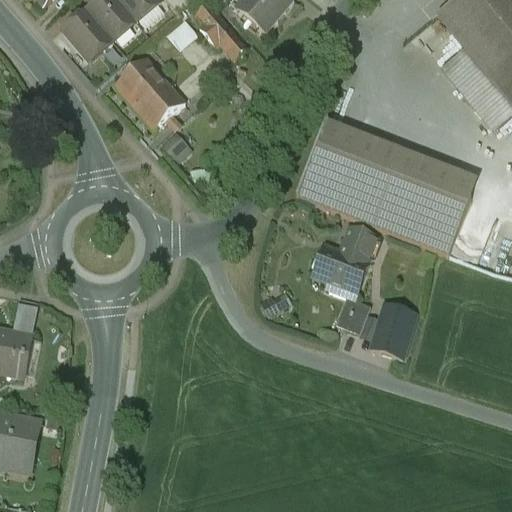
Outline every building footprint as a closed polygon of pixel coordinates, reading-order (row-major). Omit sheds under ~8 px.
[(31,0),(44,14),(46,12),(46,11),(59,0),(31,0)] [(137,28),(113,0),(105,0),(86,16),(113,48),(114,47),(112,45),(134,27),(136,29),(137,28)] [(160,9),(152,0),(113,0),(137,28),(138,28),(136,25),(156,8),(158,10),(160,9)] [(187,11),(177,0),(163,0),(162,1),(178,19),(187,11)] [(196,4),(192,0),(177,0),(187,11),(196,4)] [(235,0),(210,0),(223,15),(235,0)] [(294,7),(286,0),(251,0),(238,17),(266,40),(294,7)] [(511,4),(508,0),(462,0),(437,21),(466,56),(511,111),(511,4)] [(248,54),(209,9),(195,21),(204,30),(200,34),(215,52),(219,48),(235,66),(248,54)] [(86,16),(63,35),(90,68),(92,66),(90,64),(110,46),(112,49),(113,48),(86,16)] [(186,24),(168,41),(182,56),(201,39),(186,24)] [(511,123),(511,111),(466,56),(440,77),(492,140),(511,123)] [(185,109),(146,64),(115,91),(154,136),(185,109)] [(179,138),(165,149),(179,166),(193,155),(179,138)] [(471,204),(320,146),(297,205),(299,206),(299,204),(449,262),(471,204)] [(378,243),(350,232),(340,258),(368,269),(378,243)] [(340,258),(325,252),(313,284),(327,289),(325,295),(347,303),(355,306),(369,269),(368,269),(340,258)] [(355,306),(347,303),(337,330),(338,330),(337,332),(359,341),(371,312),(355,306)] [(417,319),(384,309),(370,354),(403,364),(417,319)] [(0,335),(0,378),(24,383),(25,381),(34,382),(42,347),(32,345),(32,342),(0,335)] [(40,430),(0,421),(0,472),(31,478),(40,430)]
